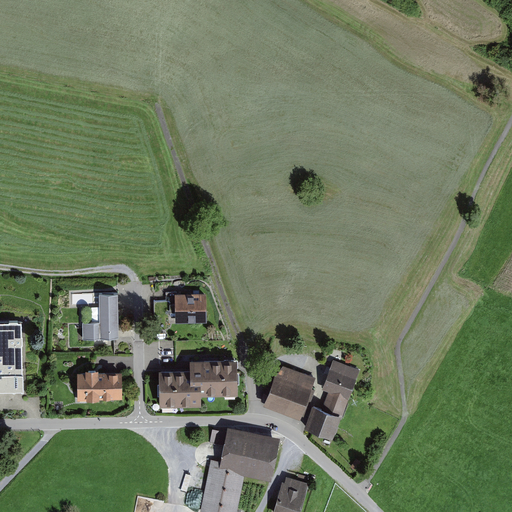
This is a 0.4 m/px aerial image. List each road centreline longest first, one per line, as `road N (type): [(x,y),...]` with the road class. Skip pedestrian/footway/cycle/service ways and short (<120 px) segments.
road 1 (track): [(511,121),(397,348),(405,414),(358,495)]
road 2 (residential): [(376,511),(296,436),(256,420),(0,425)]
road 3 (track): [(137,286),(121,269),(0,267)]
